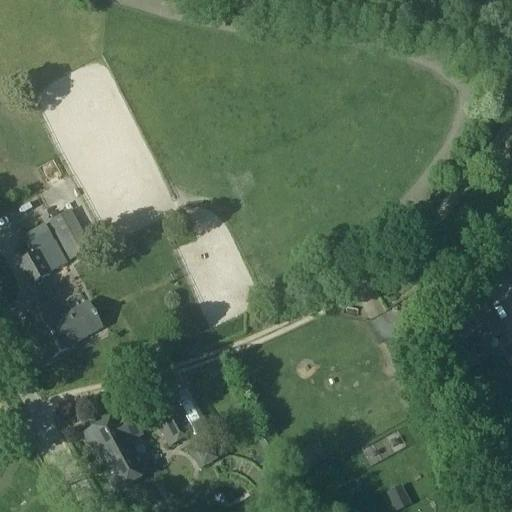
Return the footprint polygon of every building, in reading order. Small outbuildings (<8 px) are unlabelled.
[(58,242),(80,231),(69,211),(47,222),(58,242)] [(54,244),(17,265),(30,288),(49,277),(48,275),(66,265),(54,244)] [(443,280),(419,292),(430,311),(453,299),(443,280)] [(53,304),(20,322),(43,364),(76,346),(75,344),(101,330),(87,304),(61,318),(53,304)] [(484,306),(418,346),(435,374),(454,362),(447,350),(473,334),(481,347),(501,335),(484,306)] [(174,400),(151,413),(170,448),(193,435),(174,400)] [(104,468),(129,454),(125,446),(131,443),(130,441),(140,435),(130,417),(120,422),(117,418),(86,435),(104,468)] [(190,453),(199,472),(218,463),(211,447),(209,447),(208,444),(190,453)] [(276,447),(265,453),(271,463),(282,456),(276,447)] [(134,462),(129,454),(104,468),(117,493),(149,476),(140,459),(134,462)] [(400,488),(386,495),(394,511),(399,511),(410,507),(400,488)]
